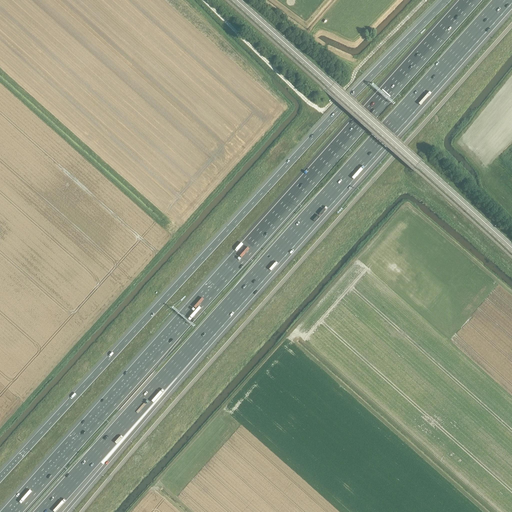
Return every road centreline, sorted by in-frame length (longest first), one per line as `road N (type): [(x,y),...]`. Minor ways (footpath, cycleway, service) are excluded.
road 1 (motorway): [(469,0),(11,511)]
road 2 (motorway): [(446,0),(0,478)]
road 3 (motorway): [(194,344),(502,0)]
road 4 (secondary): [(511,249),(236,0)]
road 5 (motorway): [(44,511),(194,344)]
road 6 (motorway): [(65,511),(194,344)]
road 7 (track): [(203,0),(321,110)]
